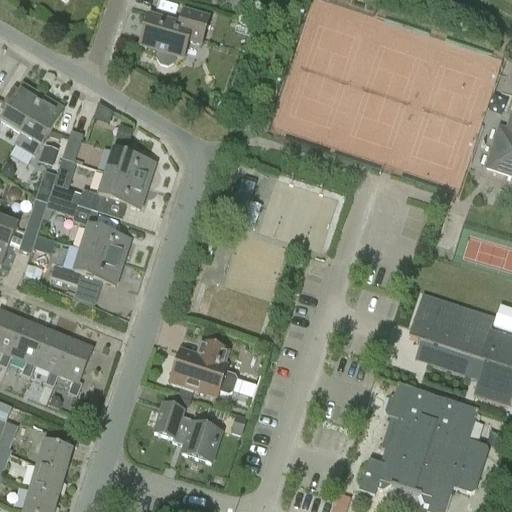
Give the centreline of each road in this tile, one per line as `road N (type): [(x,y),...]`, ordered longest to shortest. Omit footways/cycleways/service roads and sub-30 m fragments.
road 1 (residential): [(99,467),(200,149),(86,82)]
road 2 (residential): [(252,511),(99,467)]
